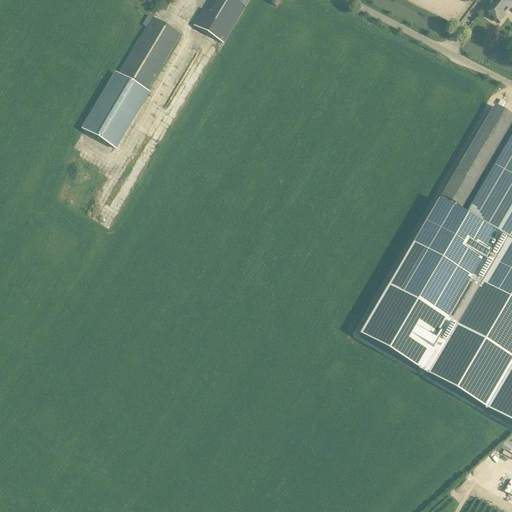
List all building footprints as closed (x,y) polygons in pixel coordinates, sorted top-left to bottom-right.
[(219,0),(211,14),(204,10),(194,27),(223,44),(233,27),(245,8),(249,0),(219,0)] [(511,11),(511,0),(493,0),(484,12),(499,24),(509,10),(511,11)] [(152,19),(118,76),(118,75),(85,131),(116,150),(149,94),(146,92),(180,36),(152,19)] [(414,247),(361,341),(511,427),(511,117),(495,108),(414,247)] [(122,214),(131,192),(118,186),(108,207),(122,214)]
